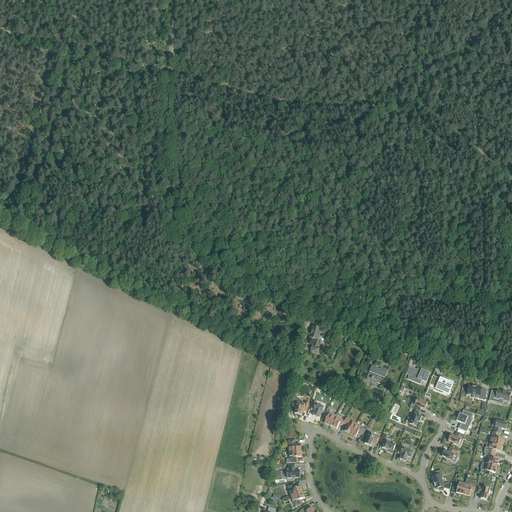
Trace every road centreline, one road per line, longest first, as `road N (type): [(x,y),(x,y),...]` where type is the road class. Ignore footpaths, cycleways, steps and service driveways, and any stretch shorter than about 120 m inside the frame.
road 1 (track): [(174,0),(167,139),(181,225),(190,240),(309,313)]
road 2 (unknown): [(511,180),(437,112),(415,103),(293,107),(169,72)]
road 3 (unclassified): [(511,382),(458,372),(309,313)]
road 4 (residential): [(421,477),(308,429),(310,480),(329,511)]
road 5 (unknown): [(0,30),(169,72)]
